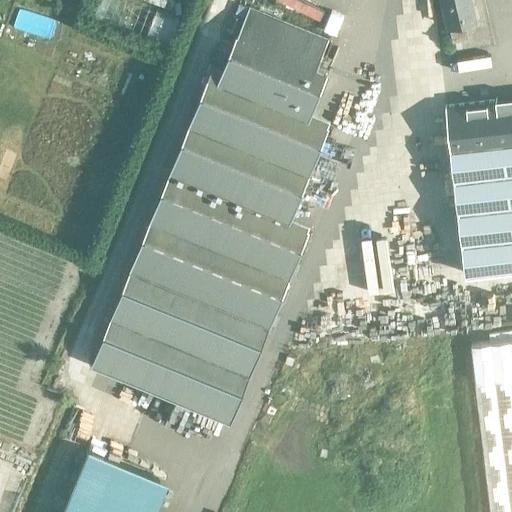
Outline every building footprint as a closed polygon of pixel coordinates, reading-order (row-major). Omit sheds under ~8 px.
[(464,21),(476,18),(471,0),(442,0),(448,25),(450,25),(454,40),(468,37),(464,21)] [(329,37),(292,22),(249,5),(238,33),(237,33),(222,69),(213,66),(130,267),(131,267),(92,363),(230,420),(270,324),(310,227),(290,219),(329,123),(309,116),(329,69),(318,65),(329,37)] [(511,95),(497,97),(496,97),(496,98),(446,105),(451,144),(450,144),(450,145),(451,145),(467,273),(511,267),(511,95)] [(511,511),(511,337),(474,342),(493,511),(511,511)] [(79,444),(54,511),(146,511),(160,472),(79,444)]
